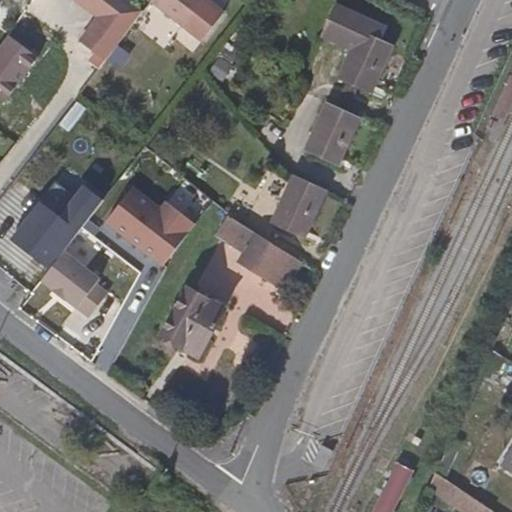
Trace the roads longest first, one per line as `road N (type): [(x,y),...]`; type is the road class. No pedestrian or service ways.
road 1 (residential): [(232,491),(458,11)]
road 2 (residential): [(232,491),(0,320)]
